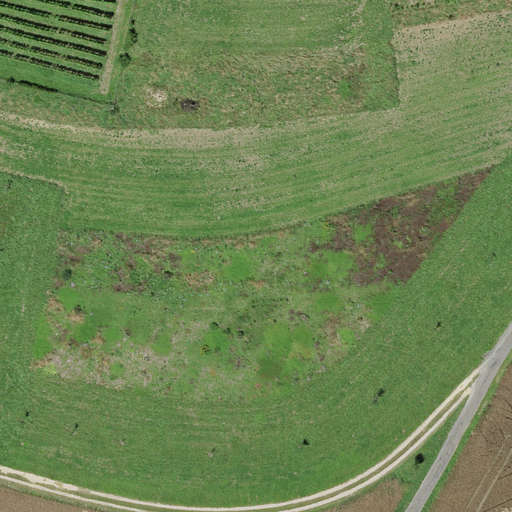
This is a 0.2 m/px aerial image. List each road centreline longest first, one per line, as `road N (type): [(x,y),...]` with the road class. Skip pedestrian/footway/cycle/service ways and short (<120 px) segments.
road 1 (track): [(257,511),(321,500),(361,482),(485,378)]
road 2 (track): [(0,469),(167,511)]
road 3 (residential): [(412,511),(485,378)]
